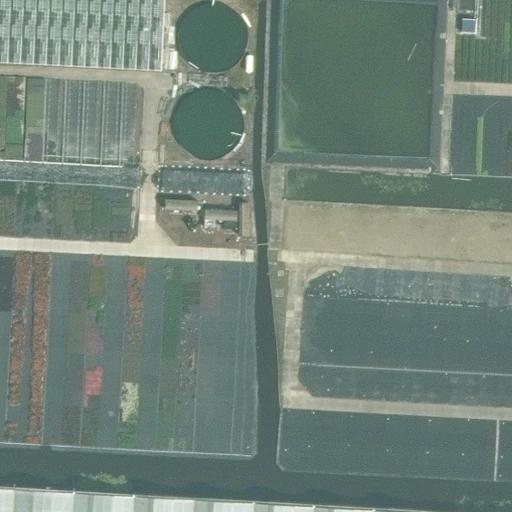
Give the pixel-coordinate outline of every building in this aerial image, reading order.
[(0,0),(0,158),(230,172),(236,6),(128,0),(0,0)] [(476,34),(476,20),(464,19),(463,33),(476,34)] [(165,200),(165,209),(198,211),(198,202),(165,200)] [(249,236),(248,203),(239,203),(240,237),(249,236)] [(204,219),(237,220),(237,212),(204,210),(204,219)] [(0,511),(253,511),(254,503),(0,488),(0,511)] [(406,511),(254,503),(253,511),(406,511)]
